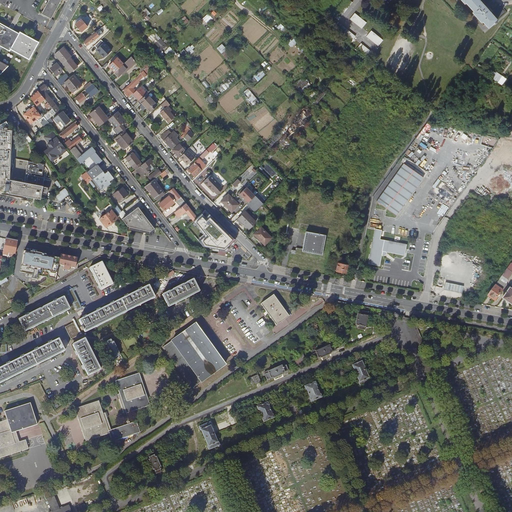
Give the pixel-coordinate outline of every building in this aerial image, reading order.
[(47,0),(43,9),(52,14),(60,0),(47,0)] [(496,21),(490,14),(487,11),(488,10),(486,8),(485,8),(477,0),(460,0),(464,4),(465,3),(474,13),(472,14),(481,23),(482,22),(488,29),(493,24),(494,25),(497,22),(496,21)] [(490,14),(496,21),(505,13),(499,6),(490,14)] [(50,19),(52,14),(43,9),(41,14),(50,19)] [(355,12),(350,19),(362,28),(367,22),(355,12)] [(203,18),(208,23),(213,19),(208,14),(203,18)] [(75,24),(81,32),(85,29),(83,26),(85,24),(81,19),(75,24)] [(0,46),(3,47),(9,51),(10,49),(28,59),(38,42),(19,31),(18,33),(0,23),(0,46)] [(100,28),(83,41),(87,45),(103,33),(100,28)] [(367,36),(379,45),(383,39),(372,30),(367,36)] [(162,49),(167,44),(156,33),(151,37),(162,49)] [(94,48),(102,56),(109,49),(102,41),(94,48)] [(366,56),(371,50),(361,43),(357,48),(366,56)] [(190,45),(185,49),(189,54),(194,50),(190,45)] [(217,48),(226,59),(231,55),(224,46),(222,49),(219,46),(217,48)] [(70,77),(74,75),(73,74),(75,72),(73,70),(77,67),(70,57),(71,57),(63,47),(54,53),(69,72),(66,73),(67,74),(70,77)] [(123,64),(114,72),(118,76),(122,73),(125,70),(126,71),(136,62),(132,56),(123,64)] [(108,65),(114,72),(123,64),(117,57),(108,65)] [(57,63),(51,68),(56,75),(63,69),(57,63)] [(255,76),(260,79),(265,73),(261,69),(255,76)] [(132,93),(136,90),(133,87),(140,81),(138,80),(143,75),(144,77),(146,75),(143,70),(123,89),(127,93),(126,93),(129,96),(131,94),(132,93)] [(60,85),(64,83),(70,77),(67,74),(57,81),(60,85)] [(70,77),(64,83),(72,93),(82,85),(74,75),(70,77)] [(295,85),(301,92),(311,84),(304,76),(295,85)] [(48,88),(45,84),(38,90),(38,91),(40,94),(45,99),(48,103),(45,105),(47,109),(50,106),(53,109),(56,113),(58,111),(60,110),(44,91),(48,88)] [(91,84),(85,89),(91,96),(98,91),(92,84),(91,84)] [(132,93),(131,94),(135,98),(136,97),(139,100),(146,93),(144,90),(142,88),(140,86),(136,90),(132,93)] [(40,94),(38,91),(33,95),(36,99),(40,104),(45,99),(40,94)] [(146,93),(139,100),(144,105),(149,112),(158,104),(147,92),(146,93)] [(82,94),(81,93),(75,98),(76,100),(75,101),(77,104),(85,98),(84,97),(86,96),(84,93),(82,94)] [(36,99),(33,95),(31,97),(37,105),(40,104),(36,99)] [(166,100),(161,105),(163,108),(160,111),(161,112),(160,113),(168,122),(174,117),(170,111),(171,110),(168,106),(170,104),(166,100)] [(38,120),(45,115),(37,105),(30,110),(28,111),(24,114),(31,123),(36,118),(38,120)] [(100,126),(108,119),(98,107),(90,114),(100,126)] [(51,117),(52,116),(56,113),(53,109),(45,115),(48,119),(51,117)] [(62,111),(54,118),(57,123),(60,120),(64,126),(70,121),(62,111)] [(124,130),(126,129),(122,124),(126,122),(117,111),(114,114),(109,118),(112,121),(116,126),(112,128),(118,135),(124,130)] [(280,111),(276,114),(281,121),(285,117),(280,111)] [(8,191),(8,194),(19,196),(25,197),(35,198),(40,199),(42,186),(29,183),(21,182),(24,162),(42,166),(43,164),(15,159),(10,180),(9,180),(10,166),(11,130),(2,130),(2,128),(8,125),(4,117),(0,118),(0,123),(1,124),(0,124),(0,187),(4,186),(4,190),(8,191)] [(126,129),(131,125),(128,120),(126,122),(122,124),(126,129)] [(59,135),(61,137),(65,143),(66,142),(67,141),(64,137),(78,126),(77,126),(79,124),(76,121),(61,133),(59,135)] [(172,148),(184,137),(190,130),(189,128),(188,126),(182,133),(183,134),(178,139),(176,137),(178,135),(175,133),(173,135),(171,133),(170,134),(167,131),(161,137),(172,148)] [(133,141),(124,130),(118,135),(114,138),(124,149),(133,141)] [(190,130),(184,137),(187,140),(194,134),(190,130)] [(48,143),(50,147),(51,148),(45,152),(52,161),(56,158),(63,153),(62,153),(66,150),(52,131),(45,136),(49,142),(48,143)] [(233,132),(232,133),(231,132),(226,137),(230,140),(235,136),(233,135),(234,134),(233,132)] [(82,140),(79,136),(71,142),(69,139),(67,141),(66,142),(71,149),(82,140)] [(214,142),(208,148),(211,152),(218,146),(214,142)] [(268,154),(271,149),(268,145),(266,146),(264,143),(261,146),(268,154)] [(173,150),(176,153),(175,154),(176,155),(177,155),(178,156),(184,150),(179,144),(173,150)] [(77,158),(81,155),(79,153),(82,151),(77,145),(71,150),(77,158)] [(92,178),(92,179),(103,171),(98,164),(102,161),(95,151),(91,146),(84,153),(81,155),(77,158),(80,163),(89,156),(96,164),(87,172),(88,174),(92,178)] [(187,149),(180,157),(187,164),(195,157),(187,149)] [(207,149),(201,154),(204,157),(210,152),(207,149)] [(211,151),(204,158),(208,163),(215,155),(211,151)] [(135,170),(142,165),(132,152),(124,159),(132,168),(133,167),(135,170)] [(142,165),(135,170),(142,177),(150,171),(147,166),(152,162),(149,158),(142,165)] [(29,183),(42,186),(44,178),(40,178),(31,176),(31,173),(41,175),(42,166),(24,162),(21,182),(29,183)] [(187,169),(194,177),(201,170),(194,163),(187,169)] [(404,164),(375,201),(394,216),(423,179),(404,164)] [(164,175),(162,176),(163,177),(165,175),(171,171),(168,168),(165,171),(162,172),(164,175)] [(152,181),(157,176),(160,174),(161,174),(158,170),(149,177),(152,181)] [(105,174),(103,171),(92,179),(101,190),(111,182),(110,180),(114,177),(109,171),(105,174)] [(203,182),(210,189),(211,188),(217,193),(222,188),(219,186),(220,185),(210,174),(203,182)] [(157,200),(166,194),(156,181),(159,179),(157,176),(152,181),(145,186),(157,200)] [(233,183),(232,184),(236,187),(241,182),(238,178),(233,183)] [(64,187),(56,196),(61,201),(69,193),(64,187)] [(113,194),(118,201),(127,194),(122,187),(113,194)] [(175,201),(180,207),(186,203),(173,188),(169,191),(176,200),(175,201)] [(232,212),(239,205),(228,195),(220,203),(224,207),(225,205),(232,212)] [(263,203),(255,196),(247,204),(255,212),(263,203)] [(167,199),(166,198),(158,204),(164,211),(168,207),(166,204),(172,200),(169,197),(167,199)] [(197,218),(186,203),(180,207),(174,213),(177,217),(186,210),(186,211),(185,212),(193,221),(197,218)] [(122,219),(128,226),(149,231),(153,228),(137,207),(122,219)] [(118,214),(114,208),(112,210),(108,212),(99,219),(106,227),(118,218),(117,217),(120,216),(118,214)] [(206,215),(209,218),(210,217),(207,213),(208,212),(205,210),(201,214),(202,215),(201,216),(203,218),(206,215)] [(249,229),(256,222),(245,212),(237,220),(241,224),(243,223),(249,229)] [(203,218),(209,224),(212,221),(209,218),(206,215),(203,218)] [(264,245),(271,238),(261,228),(253,236),(257,240),(258,239),(264,245)] [(376,229),(369,263),(380,265),(382,254),(386,252),(405,256),(407,245),(380,239),(382,230),(376,229)] [(208,232),(201,239),(209,247),(216,240),(208,232)] [(302,251),(322,255),(326,235),(306,232),(302,251)] [(13,253),(15,254),(18,240),(6,238),(3,254),(12,256),(13,253)] [(56,282),(59,264),(60,258),(24,250),(20,271),(48,277),(47,280),(39,285),(48,286),(56,282)] [(64,265),(71,267),(75,267),(77,257),(61,254),(60,258),(59,264),(64,265)] [(99,284),(100,286),(101,290),(113,284),(102,261),(91,267),(93,272),(94,273),(94,275),(98,283),(99,284)] [(338,262),(336,271),(346,273),(348,264),(338,262)] [(511,263),(503,276),(507,277),(511,270),(511,263)] [(171,290),(170,290),(162,294),(168,306),(199,291),(193,279),(186,282),(184,283),(183,284),(172,289),(171,290)] [(446,283),(445,290),(462,293),(464,286),(446,283)] [(85,317),(84,318),(79,320),(82,326),(81,327),(83,331),(84,330),(85,332),(155,297),(149,285),(142,289),(140,289),(139,290),(128,296),(127,296),(125,297),(113,303),(112,303),(111,304),(100,310),(98,310),(97,311),(86,317),(85,317)] [(496,285),(489,296),(496,301),(504,291),(496,285)] [(17,305),(35,294),(28,287),(29,290),(13,298),(17,305)] [(76,310),(81,308),(75,289),(70,291),(76,310)] [(274,295),(261,304),(277,325),(290,316),(274,295)] [(64,296),(56,300),(54,301),(43,306),(42,307),(40,308),(29,313),(28,314),(26,315),(19,318),(25,331),(71,308),(64,296)] [(361,311),(360,314),(357,313),(354,323),(358,324),(357,328),(363,329),(367,312),(361,311)] [(66,327),(72,339),(80,335),(74,323),(66,327)] [(202,381),(224,365),(195,324),(173,340),(174,340),(164,347),(193,386),(202,380),(202,381)] [(85,367),(85,368),(89,375),(101,369),(85,338),(73,344),(77,351),(78,353),(78,354),(84,365),(85,367)] [(59,339),(52,342),(50,343),(49,343),(39,349),(37,349),(36,350),(25,355),(23,356),(22,357),(11,362),(10,363),(8,364),(0,367),(0,382),(65,351),(59,339)] [(334,344),(331,345),(330,344),(316,350),(316,351),(313,353),(315,358),(321,356),(321,357),(331,353),(331,352),(336,350),(334,344)] [(357,381),(359,385),(371,380),(369,376),(367,376),(361,361),(362,360),(360,356),(349,361),(350,365),(351,365),(358,381),(357,381)] [(286,364),(283,366),(282,364),(267,370),(268,372),(264,374),(267,379),(273,376),(273,378),(283,373),(283,372),(289,370),(286,364)] [(75,409),(87,441),(110,434),(113,442),(141,432),(136,421),(131,423),(127,413),(151,405),(139,373),(115,381),(119,393),(116,394),(127,424),(112,430),(106,412),(103,413),(98,401),(75,409)] [(259,374),(249,377),(252,384),(261,381),(259,374)] [(319,394),(315,385),(316,384),(315,381),(303,386),(305,389),(306,389),(309,398),(310,402),(322,397),(320,393),(319,394)] [(283,404),(287,414),(296,410),(292,400),(283,404)] [(272,413),(271,413),(267,405),(269,404),(268,401),(256,406),(258,409),(259,409),(262,417),(261,418),(263,422),(274,417),(272,413)] [(26,440),(20,442),(17,432),(38,425),(31,403),(4,412),(7,419),(0,421),(0,457),(29,449),(26,440)] [(229,427),(233,439),(236,438),(237,441),(241,439),(238,432),(239,431),(231,410),(226,411),(230,421),(224,423),(226,428),(229,427)] [(201,429),(207,445),(206,445),(208,450),(219,445),(217,441),(216,441),(210,425),(209,420),(198,425),(200,429),(201,429)] [(173,456),(177,465),(186,462),(181,450),(176,452),(177,454),(173,456)] [(156,455),(155,456),(153,451),(148,453),(150,458),(148,459),(153,470),(154,469),(156,473),(162,471),(160,467),(161,466),(156,455)] [(52,511),(51,511),(71,511),(72,511),(69,505),(59,509),(50,489),(43,491),(46,497),(52,511)] [(45,511),(51,511),(52,511),(46,497),(40,500),(45,511)]
